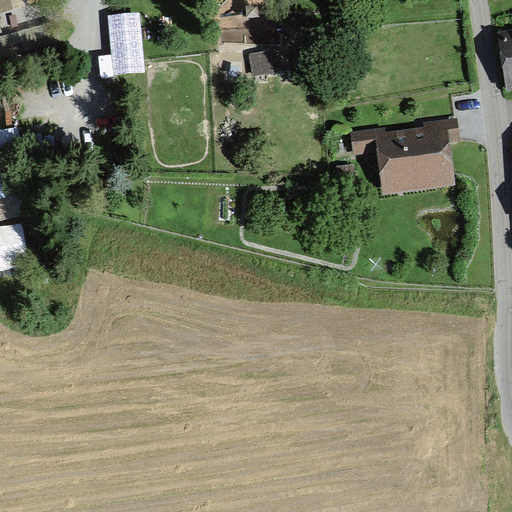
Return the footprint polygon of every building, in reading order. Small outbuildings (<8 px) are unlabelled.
[(51,0),(0,0),(0,2),(3,14),(52,1),(51,0)] [(18,34),(23,51),(57,42),(52,24),(18,34)] [(511,35),(503,36),(510,89),(511,88),(511,35)] [(265,54),(245,57),(249,79),(268,76),(265,54)] [(0,200),(28,197),(19,128),(0,130),(0,200)] [(442,131),(375,139),(382,197),(449,189),(442,131)] [(0,242),(0,286),(31,287),(33,243),(0,242)]
